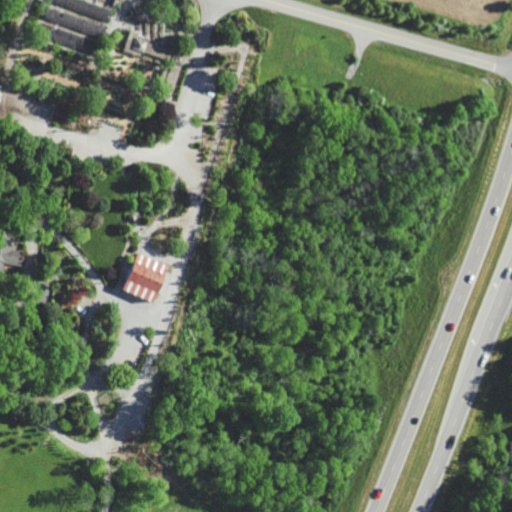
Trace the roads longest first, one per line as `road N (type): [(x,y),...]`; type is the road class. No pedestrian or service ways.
road 1 (trunk): [(511,139),(373,511)]
road 2 (trunk): [(418,511),(511,269)]
road 3 (tertiary): [(269,0),(511,67)]
